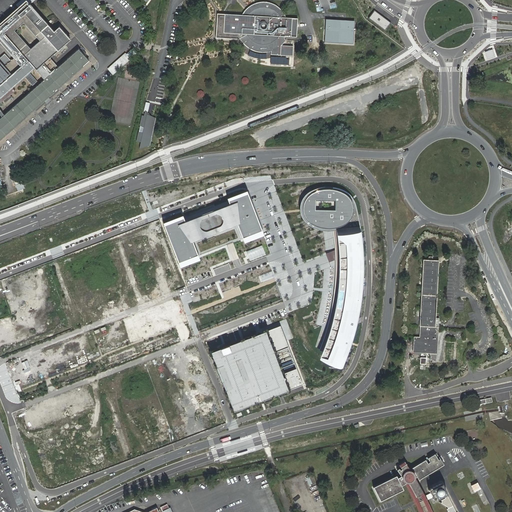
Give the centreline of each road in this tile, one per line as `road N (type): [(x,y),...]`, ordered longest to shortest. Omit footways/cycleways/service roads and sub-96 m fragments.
road 1 (tertiary): [(60,511),(169,456),(356,392),(381,355),(392,264)]
road 2 (tertiary): [(392,264),(385,203),(361,166),(333,158),(235,159)]
road 3 (tertiary): [(415,149),(235,159)]
road 4 (tertiary): [(235,159),(174,169),(76,204)]
